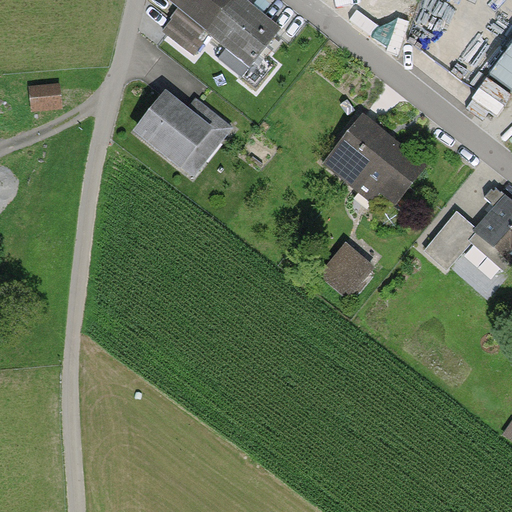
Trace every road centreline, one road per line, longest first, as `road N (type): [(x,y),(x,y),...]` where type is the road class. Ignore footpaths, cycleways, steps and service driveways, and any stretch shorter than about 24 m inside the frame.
road 1 (unclassified): [(135,0),(107,99),(72,364),(77,511)]
road 2 (residential): [(511,170),(299,0)]
road 3 (track): [(0,154),(107,99)]
